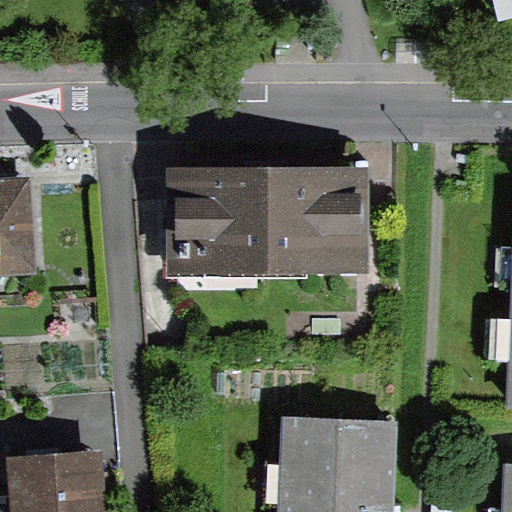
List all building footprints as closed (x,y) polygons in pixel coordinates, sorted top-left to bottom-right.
[(511,0),(491,0),(499,30),(511,26),(511,0)] [(367,155),(165,156),(166,278),(294,277),(294,263),(367,262),(367,155)] [(32,169),(0,171),(0,269),(39,267),(32,169)] [(492,312),(491,354),(507,354),(506,400),(511,400),(511,230),(511,240),(495,240),(493,282),(510,283),(509,312),(492,312)] [(401,511),(402,503),(393,503),(397,412),(280,407),(278,457),(261,456),(260,499),(276,499),(275,511),(401,511)] [(105,511),(100,440),(4,449),(9,511),(105,511)] [(511,511),(511,454),(501,454),(499,504),(483,503),(482,511),(511,511)] [(426,511),(455,511),(456,496),(427,496),(426,511)]
